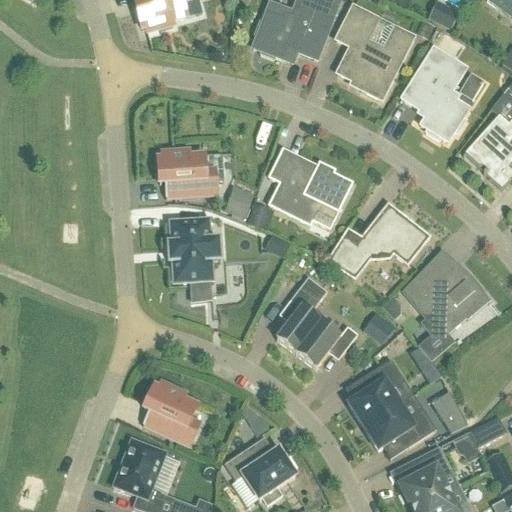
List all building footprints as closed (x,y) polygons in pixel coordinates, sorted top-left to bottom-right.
[(136,0),(139,8),(135,10),(137,17),(141,34),(146,33),(147,38),(173,31),(171,26),(185,22),(201,18),(197,3),(191,5),(189,0),(136,0)] [(316,65),(339,6),(322,0),(299,0),(291,20),(284,18),(282,23),(266,17),(262,28),(259,27),(254,41),(257,42),(252,54),(261,57),(259,60),(274,65),(275,62),(283,65),(288,52),(296,55),(295,57),(316,65)] [(435,10),(428,24),(449,35),(456,21),(435,10)] [(383,56),(366,47),(377,25),(352,13),(335,46),(350,53),(336,79),(362,92),(360,96),(381,106),(413,43),(394,34),(383,56)] [(495,69),(511,80),(511,54),(508,51),(495,69)] [(433,54),(400,105),(419,116),(421,114),(427,119),(420,131),(427,135),(425,138),(439,147),(440,144),(447,148),(454,138),(457,140),(465,126),(462,125),(469,114),(456,106),(458,102),(451,98),(466,74),(433,54)] [(511,99),(507,94),(490,115),(497,122),(462,161),(463,162),(465,160),(479,173),(480,171),(486,176),(483,179),(485,182),(486,181),(491,185),(490,186),(501,195),(511,183),(511,177),(507,173),(511,167),(511,99)] [(157,164),(158,182),(159,190),(164,189),(165,204),(215,200),(214,185),(223,185),(221,160),(203,161),(188,162),(188,157),(162,159),(162,163),(157,164)] [(279,189),(268,211),(309,232),(312,226),(329,234),(337,218),(351,190),(332,180),(334,177),(319,169),(315,176),(281,159),(268,184),(279,189)] [(254,200),(233,192),(224,217),(245,225),(254,200)] [(407,271),(429,243),(387,210),(357,248),(345,241),(348,236),(347,235),(326,268),(354,285),(368,267),(364,263),(373,252),(386,249),(395,257),(392,260),(407,271)] [(174,289),(187,288),(188,308),(207,307),(206,287),(212,287),(210,267),(220,267),(218,245),(209,246),(208,226),(170,229),(171,249),(167,250),(169,269),(173,268),(174,289)] [(457,272),(441,257),(411,288),(422,301),(417,306),(446,340),(465,324),(467,325),(488,307),(476,293),(477,291),(472,285),(470,285),(458,271),(457,272)] [(276,345),(295,360),(320,328),(309,320),(326,298),(307,284),(282,316),(292,324),(276,345)] [(381,323),(368,341),(381,351),(395,333),(381,323)] [(320,328),(295,360),(315,375),(331,354),(341,361),(357,341),(347,333),(339,343),(320,328)] [(416,354),(408,359),(414,369),(424,363),(416,354)] [(347,410),(362,433),(398,410),(412,401),(390,366),(360,385),(367,397),(347,410)] [(154,391),(146,408),(143,415),(148,417),(142,430),(188,452),(198,429),(189,425),(196,411),(183,405),(185,400),(161,389),(159,393),(154,391)] [(449,398),(433,407),(450,440),(467,432),(449,398)] [(398,410),(362,433),(377,457),(397,444),(405,456),(435,436),(422,415),(407,424),(398,410)] [(505,439),(498,423),(469,437),(476,453),(505,439)] [(137,502),(133,511),(160,511),(164,502),(150,497),(164,461),(165,459),(163,459),(132,447),(133,447),(131,446),(130,448),(113,491),(112,493),(114,494),(114,493),(137,502)] [(500,455),(485,461),(496,493),(511,488),(500,455)] [(257,471),(247,456),(224,471),(235,487),(242,482),(258,506),(261,504),(266,511),(281,502),(276,495),(294,482),(277,457),(257,471)] [(408,511),(418,511),(448,497),(440,482),(451,477),(440,456),(413,470),(419,482),(398,492),(408,511)] [(455,511),(448,497),(418,511),(468,511),(466,507),(455,511)]
